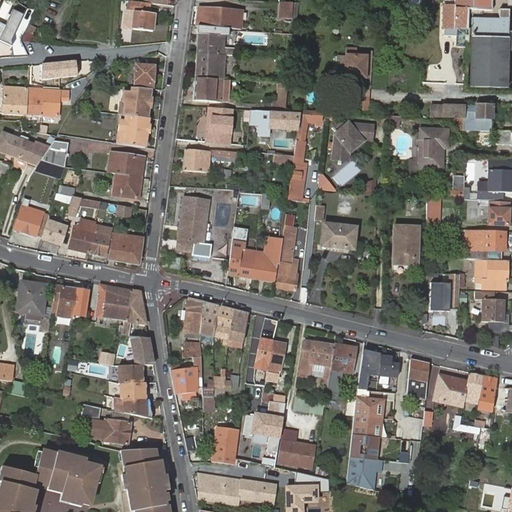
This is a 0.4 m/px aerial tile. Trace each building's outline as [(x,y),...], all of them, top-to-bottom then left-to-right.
[(471,0),(451,0),(451,7),(441,7),(440,30),(443,30),(442,37),(455,37),(455,48),(466,48),(467,31),(466,31),(466,15),(466,10),(472,10),(471,0)] [(471,0),(472,10),(495,11),(495,0),(471,0)] [(291,4),(280,3),(279,18),(290,18),(291,4)] [(5,24),(0,21),(0,39),(10,44),(24,14),(13,9),(5,24)] [(240,31),(242,11),(228,10),(227,16),(227,22),(229,22),(229,29),(240,31)] [(471,19),(469,89),(506,90),(509,11),(498,11),(498,20),(471,19)] [(134,13),(131,30),(152,33),(154,15),(134,13)] [(213,28),(226,29),(229,29),(229,22),(227,22),(227,16),(219,15),(200,14),(198,27),(213,28)] [(32,43),(35,26),(26,25),(23,41),(32,43)] [(198,27),(197,54),(223,56),(224,37),(220,37),(220,35),(212,35),(213,28),(198,27)] [(197,54),(195,78),(220,80),(220,77),(217,77),(218,63),(230,63),(230,56),(223,56),(197,54)] [(349,65),(348,78),(366,78),(367,57),(346,56),(345,65),(349,65)] [(75,62),(42,65),(41,80),(76,77),(75,62)] [(136,66),(134,83),(153,84),(154,68),(136,66)] [(227,103),(229,81),(220,80),(195,78),(193,102),(219,104),(219,102),(227,103)] [(287,85),(274,84),(271,113),(276,114),(284,114),(284,110),(287,85)] [(3,96),(1,114),(25,116),(27,89),(4,88),(3,96)] [(27,89),(25,116),(41,117),(43,91),(27,89)] [(152,91),(130,89),(129,94),(122,93),(119,116),(124,117),(124,121),(118,121),(115,145),(145,149),(152,91)] [(43,91),(41,117),(57,118),(58,99),(67,100),(70,93),(59,92),(43,91)] [(438,107),(432,107),(431,119),(455,119),(465,120),(466,120),(467,108),(445,107),(444,111),(438,110),(438,107)] [(492,108),(467,107),(467,108),(466,120),(470,120),(469,128),(491,128),(492,108)] [(212,109),(209,142),(229,143),(231,110),(212,109)] [(269,112),(244,110),(243,122),(249,122),(249,126),(258,127),(257,137),(268,138),(269,130),(296,132),(298,115),(284,114),(276,114),(271,113),(269,112)] [(321,127),(323,112),(299,111),(298,115),(296,132),(294,158),(293,165),(304,166),(302,142),(300,141),(300,139),(303,139),(306,120),(315,121),(315,127),(321,127)] [(465,120),(455,119),(455,122),(455,127),(465,127),(465,120)] [(346,123),(333,134),(330,160),(348,161),(349,154),(362,143),(371,143),(373,125),(346,123)] [(421,130),(419,170),(443,171),(444,149),(447,150),(448,131),(421,130)] [(511,132),(494,132),(494,146),(510,147),(511,132)] [(3,133),(0,139),(0,150),(29,161),(35,145),(3,133)] [(47,149),(41,161),(51,164),(64,168),(67,145),(51,143),(47,149)] [(47,149),(35,145),(29,161),(38,165),(47,149)] [(208,157),(208,154),(184,152),(183,172),(207,174),(208,157)] [(110,156),(108,175),(115,176),(141,180),(143,160),(110,156)] [(294,158),(272,156),(272,163),(293,165),(294,158)] [(511,160),(489,160),(488,184),(478,184),(477,201),(479,201),(487,201),(502,201),(502,194),(511,193),(511,160)] [(59,175),(63,177),(66,169),(64,168),(51,164),(50,168),(60,172),(59,175)] [(304,166),(293,165),(289,201),(309,203),(310,199),(302,198),(306,166),(304,166)] [(221,170),(220,179),(229,180),(230,171),(221,170)] [(138,201),(141,180),(115,176),(112,197),(138,201)] [(448,190),(448,199),(463,200),(464,177),(453,177),(452,190),(448,190)] [(59,195),(74,197),(75,190),(61,187),(59,195)] [(266,210),(267,195),(258,194),(257,209),(266,210)] [(35,236),(42,238),(49,215),(27,208),(30,201),(24,199),(14,230),(35,237),(35,236)] [(81,199),(78,206),(88,208),(90,201),(81,199)] [(206,201),(184,199),(180,242),(202,244),(206,201)] [(90,201),(88,208),(99,210),(101,203),(90,201)] [(440,201),(425,201),(425,229),(439,229),(440,201)] [(487,201),(479,201),(479,205),(488,206),(488,225),(508,226),(509,203),(487,202),(487,201)] [(321,220),(323,207),(315,206),(313,219),(321,220)] [(131,220),(133,209),(119,207),(117,214),(117,217),(131,220)] [(69,250),(89,253),(93,235),(95,227),(81,223),(79,232),(73,230),(69,250)] [(43,240),(60,246),(66,229),(48,224),(43,240)] [(356,227),(323,225),(321,246),(354,249),(356,227)] [(419,227),(393,226),(391,265),(418,266),(419,227)] [(279,257),(277,264),(295,266),(296,261),(291,260),(296,229),(283,227),(281,240),(279,257)] [(226,277),(251,280),(255,252),(244,251),(247,231),(234,229),(226,277)] [(479,233),(466,232),(465,251),(478,252),(479,233)] [(506,234),(479,233),(478,252),(465,251),(462,251),(462,258),(465,258),(464,260),(483,261),(489,261),(489,252),(502,252),(502,243),(506,243),(506,234)] [(93,235),(89,253),(104,257),(108,238),(93,235)] [(114,262),(119,235),(113,235),(107,261),(114,262)] [(140,266),(143,238),(119,235),(114,262),(138,267),(140,266)] [(274,284),(279,257),(281,240),(267,238),(264,254),(255,252),(251,280),(274,284)] [(502,252),(489,252),(489,261),(501,261),(502,252)] [(179,260),(171,259),(170,270),(178,271),(179,260)] [(506,291),(507,262),(501,261),(489,261),(483,261),(482,290),(506,291)] [(274,284),(274,288),(296,292),(297,276),(294,275),(295,266),(277,264),(274,284)] [(458,275),(449,275),(448,285),(430,283),(429,309),(458,310),(458,292),(458,275)] [(22,281),(18,311),(28,313),(26,322),(41,324),(47,284),(22,281)] [(130,291),(99,285),(98,293),(101,294),(97,317),(124,322),(127,322),(130,291)] [(76,290),(55,287),(53,300),(60,301),(58,315),(73,317),(76,290)] [(120,327),(118,335),(122,335),(122,331),(129,331),(131,323),(145,325),(139,293),(130,291),(127,322),(124,322),(123,327),(120,327)] [(494,293),(475,293),(474,301),(483,301),(482,324),(488,324),(488,334),(508,334),(508,316),(503,316),(504,301),(494,301),(494,293)] [(203,304),(187,300),(184,333),(200,334),(200,333),(203,304)] [(218,308),(203,304),(200,333),(210,335),(210,338),(213,339),(213,336),(218,308)] [(233,312),(218,308),(213,336),(228,340),(233,312)] [(248,315),(233,312),(228,340),(242,344),(248,315)] [(147,335),(145,325),(131,323),(129,331),(147,335)] [(488,336),(488,345),(496,346),(496,337),(488,336)] [(137,368),(152,368),(148,340),(129,339),(137,368)] [(264,373),(271,342),(260,340),(254,368),(259,369),(258,372),(264,373)] [(283,345),(271,342),(264,373),(273,374),(273,376),(276,377),(283,345)] [(330,372),(334,347),(304,342),(300,363),(326,368),(325,374),(324,380),(321,379),(318,394),(326,396),(327,390),(330,372)] [(355,350),(334,347),(330,372),(351,375),(355,350)] [(201,358),(201,349),(183,349),(183,358),(201,358)] [(379,355),(362,350),(355,389),(365,391),(368,376),(395,378),(398,364),(391,364),(391,356),(379,355)] [(116,355),(100,352),(98,364),(114,366),(116,355)] [(74,372),(75,361),(66,360),(65,371),(74,372)] [(419,382),(427,384),(429,365),(410,361),(406,399),(416,401),(419,382)] [(13,365),(0,363),(0,379),(11,381),(13,365)] [(326,368),(300,363),(299,370),(325,374),(326,368)] [(123,399),(126,415),(152,421),(148,401),(145,401),(142,384),(140,385),(137,368),(112,368),(115,384),(117,384),(120,400),(123,399)] [(196,368),(170,372),(175,395),(197,392),(196,368)] [(340,393),(343,374),(330,372),(327,390),(340,393)] [(482,378),(468,375),(466,384),(464,397),(477,401),(482,378)] [(225,378),(213,377),(213,383),(213,390),(224,391),(225,383),(225,378)] [(225,383),(224,391),(235,392),(237,390),(238,378),(230,378),(230,384),(225,383)] [(464,397),(466,384),(439,378),(434,402),(461,407),(464,397)] [(497,381),(482,378),(477,401),(491,404),(497,381)] [(511,413),(511,390),(498,388),(494,410),(511,413)] [(286,397),(270,394),(266,415),(253,413),(249,435),(279,440),(286,397)] [(340,411),(354,413),(356,399),(342,398),(340,411)] [(292,412),(323,417),(325,404),(295,399),(292,412)] [(346,486),(373,493),(383,402),(356,399),(354,413),(346,486)] [(100,419),(102,410),(84,406),(82,415),(100,419)] [(423,421),(422,427),(430,428),(432,414),(424,413),(423,421)] [(460,425),(461,418),(455,417),(453,431),(467,433),(469,427),(460,425)] [(102,442),(128,447),(131,425),(106,421),(105,423),(95,421),(92,435),(103,437),(102,442)] [(473,428),(469,427),(467,433),(479,436),(480,429),(473,428)] [(216,429),(212,463),(220,464),(233,466),(234,459),(237,432),(216,429)] [(479,436),(478,439),(486,441),(488,431),(480,429),(479,436)] [(283,431),(281,441),(295,444),(297,433),(283,431)] [(478,439),(477,444),(476,450),(484,452),(486,441),(478,439)] [(295,444),(281,441),(277,464),(311,470),(315,448),(295,444)] [(96,482),(100,467),(85,463),(86,460),(57,452),(56,455),(42,451),(38,467),(66,475),(64,481),(62,489),(60,496),(67,498),(69,492),(76,494),(74,500),(90,505),(94,489),(91,488),(93,481),(96,482)] [(126,465),(132,471),(159,466),(157,452),(141,451),(132,453),(119,451),(120,454),(117,457),(119,464),(122,466),(126,465)] [(258,454),(257,465),(272,466),(272,455),(258,454)] [(34,481),(36,475),(5,466),(4,469),(1,480),(0,484),(0,511),(29,511),(30,510),(35,491),(31,490),(34,481)] [(62,489),(64,481),(66,475),(38,467),(36,475),(34,481),(62,489)] [(297,473),(293,486),(317,485),(317,492),(328,492),(328,481),(312,477),(297,473)] [(136,495),(164,490),(161,476),(158,474),(133,478),(124,480),(127,493),(136,495)] [(197,475),(199,501),(237,507),(238,499),(240,483),(240,481),(234,480),(197,475)] [(248,485),(240,483),(238,499),(273,504),(275,485),(248,481),(248,485)] [(293,486),(284,486),(284,511),(302,511),(303,504),(318,504),(317,492),(317,485),(293,486)] [(165,497),(164,490),(136,495),(127,493),(129,503),(132,503),(133,511),(167,511),(164,511),(162,497),(165,497)] [(69,492),(67,498),(74,500),(76,494),(69,492)]
